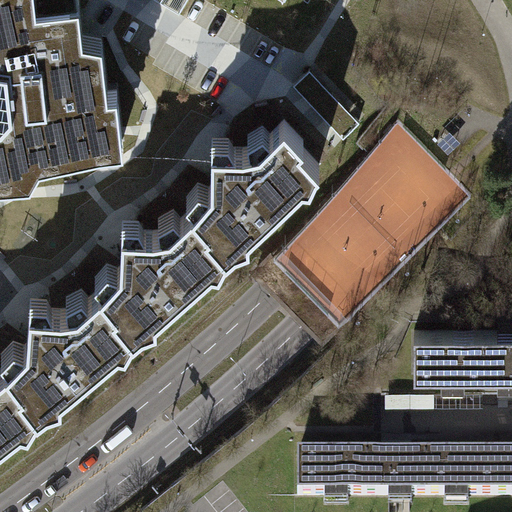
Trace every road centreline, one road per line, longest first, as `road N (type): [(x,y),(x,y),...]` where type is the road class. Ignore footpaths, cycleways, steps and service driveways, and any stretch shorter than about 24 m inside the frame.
road 1 (secondary): [(511,5),(431,111),(269,293),(133,415),(3,511)]
road 2 (secondary): [(82,511),(299,327),(511,82)]
